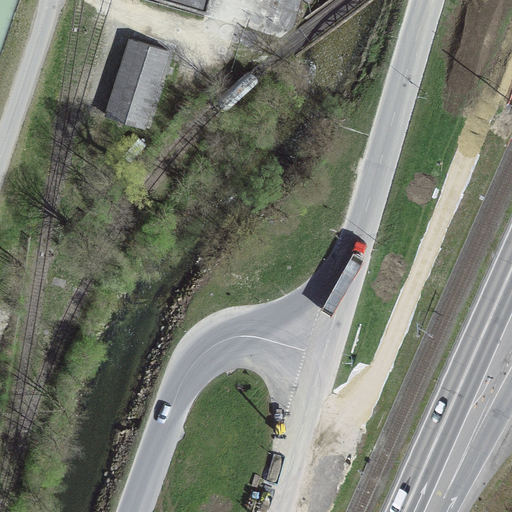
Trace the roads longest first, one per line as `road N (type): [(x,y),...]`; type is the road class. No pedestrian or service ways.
road 1 (secondary): [(427,0),(279,511)]
road 2 (unknown): [(328,355),(272,339),(234,341),(205,357),(138,511)]
road 3 (primary): [(404,511),(488,324)]
road 4 (primary): [(426,511),(511,384)]
